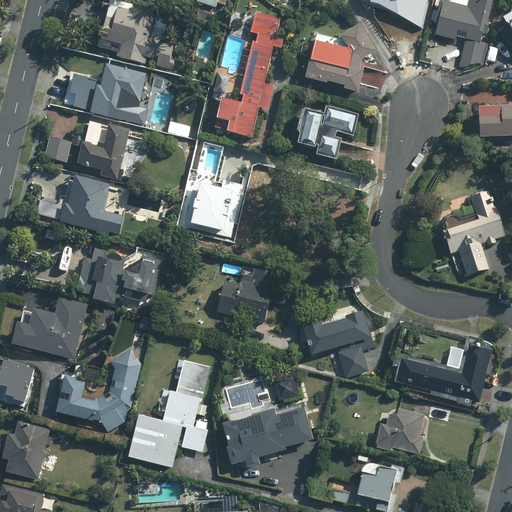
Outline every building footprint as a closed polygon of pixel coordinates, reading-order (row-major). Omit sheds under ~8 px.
[(168,0),(216,10),(217,0),(168,0)] [(369,0),(369,2),(377,2),(422,29),(426,0),(369,0)] [(491,0),(468,0),(467,10),(440,4),(432,34),(465,42),(459,67),(482,66),(488,41),(483,40),(491,0)] [(113,24),(104,22),(97,50),(116,54),(116,58),(145,65),(146,59),(157,61),(156,67),(175,72),(177,64),(170,62),(174,43),(151,38),(156,19),(117,10),(113,24)] [(511,13),(501,21),(511,38),(511,13)] [(272,89),(263,86),(272,48),(280,50),(282,43),(274,41),(278,21),(254,15),(250,35),(256,37),(255,43),(251,42),(239,96),(243,97),(241,106),(221,101),(216,121),(228,123),(225,134),(250,140),(258,107),(267,110),(272,89)] [(347,53),(314,45),(303,82),(324,86),(324,84),(343,88),(343,90),(356,93),(361,73),(359,73),(362,62),(373,54),(356,28),(339,40),(347,53)] [(69,96),(74,97),(72,108),(90,112),(89,115),(143,125),(147,109),(138,107),(144,76),(105,68),(102,84),(73,78),(69,96)] [(230,77),(216,74),(212,94),(226,97),(230,77)] [(358,116),(323,108),(321,117),(300,112),(293,144),(316,150),(314,157),(335,162),(340,141),(333,140),(334,134),(353,138),(358,116)] [(511,109),(476,111),(477,139),(511,137),(511,109)] [(118,181),(129,132),(111,128),(107,127),(101,151),(80,146),(76,166),(102,172),(100,177),(118,181)] [(74,142),(49,137),(44,160),(69,165),(74,142)] [(107,187),(73,180),(67,208),(63,207),(59,225),(118,237),(122,219),(101,215),(107,187)] [(185,221),(224,231),(234,190),(195,181),(185,221)] [(477,223),(443,234),(451,256),(457,254),(466,281),(489,273),(480,246),(486,244),(487,248),(496,245),(494,240),(503,237),(487,193),(469,200),(477,223)] [(120,302),(122,293),(152,299),(160,262),(143,259),(138,280),(122,276),(125,258),(94,252),(92,263),(84,262),(77,294),(93,297),(92,302),(111,306),(112,300),(120,302)] [(217,314),(263,325),(273,277),(254,273),(251,284),(241,282),(239,289),(224,286),(217,314)] [(75,362),(87,309),(58,302),(54,317),(32,312),(28,329),(14,326),(10,347),(75,362)] [(360,313),(302,330),(309,356),(337,348),(346,379),(368,373),(361,350),(373,346),(367,327),(364,328),(360,313)] [(156,322),(142,316),(136,332),(150,337),(156,322)] [(490,349),(469,344),(464,373),(398,360),(393,386),(479,403),(490,349)] [(98,400),(81,401),(85,385),(63,380),(54,416),(76,421),(99,423),(108,433),(123,425),(126,412),(130,408),(141,366),(130,351),(110,363),(114,371),(110,394),(98,400)] [(39,369),(0,360),(0,361),(0,404),(28,412),(39,369)] [(171,469),(182,429),(185,430),(180,448),(201,453),(207,432),(191,428),(198,404),(200,405),(209,370),(183,364),(175,395),(169,394),(162,422),(137,416),(126,458),(171,469)] [(293,378),(272,384),(278,402),(298,396),(293,378)] [(450,409),(430,406),(427,420),(447,423),(450,409)] [(310,441),(301,408),(271,417),(270,411),(248,417),(246,412),(227,417),(229,423),(220,425),(231,466),(242,463),(244,470),(257,466),(255,459),(281,452),(280,449),(310,441)] [(379,426),(374,448),(388,451),(389,448),(417,454),(421,438),(418,438),(423,417),(396,411),(394,418),(387,417),(385,427),(379,426)] [(47,438),(49,433),(16,426),(13,439),(6,438),(1,461),(8,463),(6,475),(38,482),(45,447),(50,448),(52,439),(47,438)] [(375,470),(374,477),(358,473),(354,495),(330,489),(327,500),(381,511),(385,511),(394,474),(375,470)] [(137,471),(129,471),(130,509),(138,509),(137,471)] [(39,511),(43,498),(2,488),(0,495),(0,511),(39,511)]
